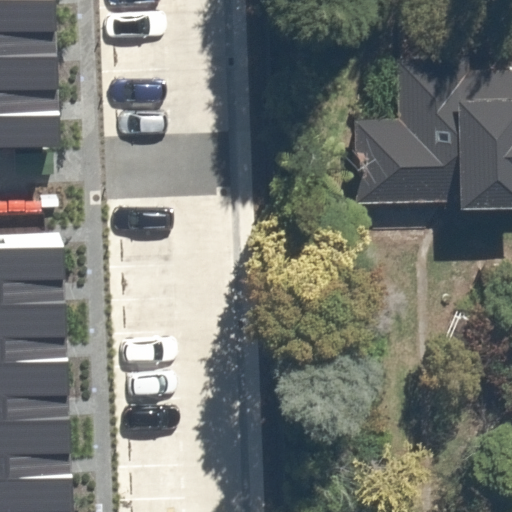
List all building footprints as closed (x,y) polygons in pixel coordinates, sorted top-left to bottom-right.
[(488,180),(488,160),(506,160),(506,180),(511,180),(511,50),(505,51),(505,70),(483,70),(483,58),(450,57),(450,46),(380,46),(379,114),(350,114),(350,145),(332,145),(331,180),(346,180),(346,190),(417,190),(417,180),(488,180)] [(178,114),(125,112),(124,172),(176,173),(178,114)] [(0,163),(0,223),(18,223),(20,164),(0,163)] [(159,186),(116,187),(118,250),(218,247),(217,201),(159,203),(159,186)] [(73,397),(75,253),(0,251),(0,457),(49,458),(50,396),(73,397)]
